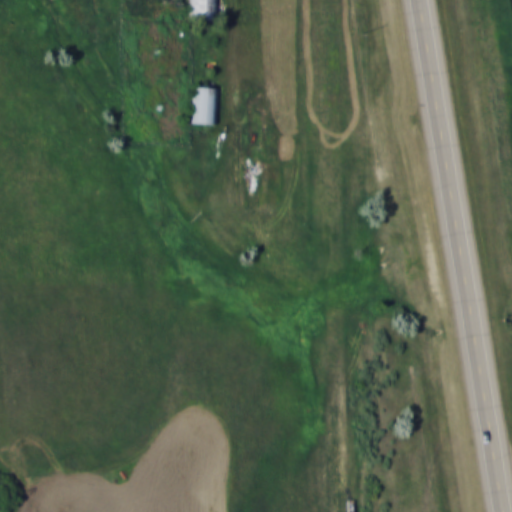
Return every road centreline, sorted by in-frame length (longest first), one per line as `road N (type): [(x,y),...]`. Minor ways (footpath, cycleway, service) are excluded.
road 1 (primary): [(502,511),(414,0)]
road 2 (track): [(472,330),(436,328),(252,269),(168,192)]
